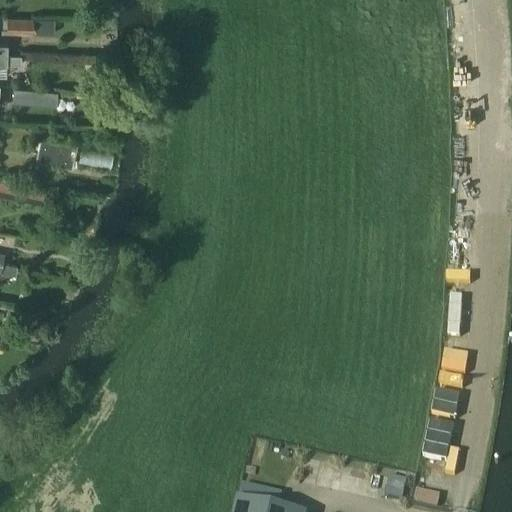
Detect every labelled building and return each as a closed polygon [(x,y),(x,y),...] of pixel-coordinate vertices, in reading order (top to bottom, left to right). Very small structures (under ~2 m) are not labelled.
[(32,19),(8,19),(8,33),(32,33),(32,19)] [(0,65),(7,65),(21,65),(21,55),(7,55),(0,54),(0,65)] [(15,96),(14,102),(53,105),(54,91),(15,88),(15,96)] [(36,162),(72,168),(76,144),(40,138),(36,162)] [(114,155),(85,149),(82,163),(111,169),(114,155)] [(11,183),(8,198),(42,204),(45,190),(11,183)] [(31,329),(29,332),(29,337),(33,341),(38,340),(40,335),(40,331),(37,328),(31,329)] [(246,486),(242,499),(269,507),(273,494),(246,486)] [(419,493),(417,501),(439,508),(442,500),(419,493)] [(234,511),(284,511),(236,501),(234,511)]
